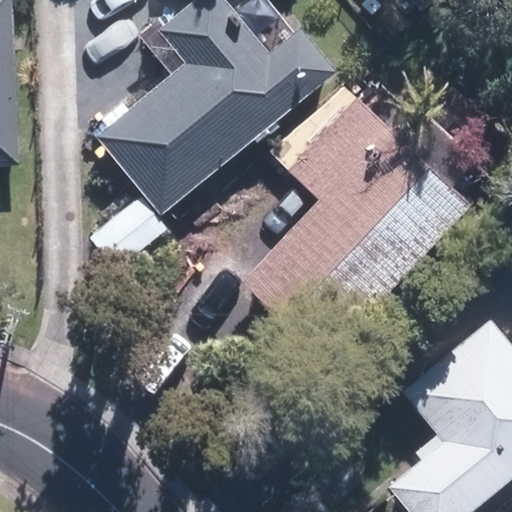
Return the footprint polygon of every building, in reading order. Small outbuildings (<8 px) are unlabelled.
[(11,0),(0,0),(0,170),(17,170),(11,0)] [(183,65),(95,141),(164,220),(335,72),(296,27),(270,50),(226,0),(193,0),(155,33),(183,65)] [(487,193),(365,89),(304,159),(334,185),(259,272),(350,351),(487,193)] [(88,135),(45,133),(43,190),(85,191),(88,135)] [(476,511),(511,481),(511,319),(503,309),(418,383),(453,422),(394,473),(427,511),(476,511)]
